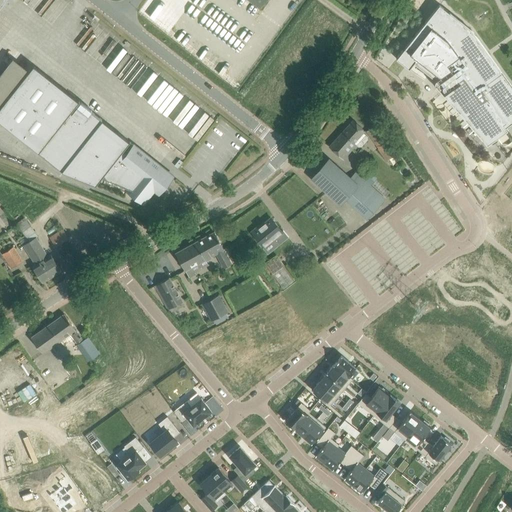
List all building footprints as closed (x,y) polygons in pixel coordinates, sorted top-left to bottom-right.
[(248,0),(260,9),(266,0),(248,0)] [(433,78),(435,80),(434,81),(434,82),(434,83),(435,84),(435,85),(436,85),(437,85),(437,86),(438,86),(439,85),(440,85),(443,90),(442,91),(441,91),(487,145),(499,136),(507,130),(506,128),(505,127),(511,122),(511,87),(492,59),(491,58),(490,58),(490,57),(488,57),(488,58),(487,58),(483,53),(484,52),(485,50),(484,49),(475,36),(470,29),(439,4),(396,58),(409,69),(412,65),(415,67),(417,65),(417,66),(418,66),(422,69),(422,70),(423,70),(427,73),(428,74),(432,77),(433,78)] [(312,27),(298,47),(312,56),(326,37),(312,27)] [(33,65),(0,107),(0,121),(62,171),(95,184),(101,177),(127,187),(126,189),(143,202),(143,203),(143,204),(154,190),(158,193),(172,176),(33,65)] [(353,120),(352,120),(329,146),(343,159),(356,144),(354,142),(364,131),(353,120)] [(375,125),(367,131),(387,161),(398,153),(382,130),(380,132),(375,125)] [(367,219),(385,199),(355,173),(350,178),(329,159),(311,179),(340,204),(345,199),(367,219)] [(364,180),(370,185),(376,178),(371,173),(364,180)] [(271,218),(252,233),(263,246),(274,237),(279,243),(286,237),(282,231),(271,218)] [(64,228),(50,235),(54,245),(69,239),(64,228)] [(214,231),(175,253),(185,270),(189,277),(195,274),(194,272),(191,267),(206,259),(216,254),(223,268),(231,264),(223,249),(214,231)] [(29,241),(51,276),(61,270),(51,254),(48,256),(35,237),(29,241)] [(42,282),(51,276),(29,241),(23,245),(35,264),(32,266),(42,282)] [(13,247),(3,254),(11,268),(21,261),(13,247)] [(276,277),(279,275),(283,281),(290,275),(275,256),(265,264),(276,277)] [(169,277),(155,285),(168,309),(172,307),(174,311),(184,305),(182,301),(169,277)] [(202,304),(211,321),(227,312),(218,295),(202,304)] [(64,313),(31,337),(42,353),(52,347),(55,352),(74,339),(76,343),(82,339),(64,313)] [(87,337),(80,342),(77,344),(89,361),(99,354),(87,337)] [(18,347),(2,357),(7,364),(12,361),(16,367),(26,361),(18,347)] [(341,355),(333,364),(352,380),(359,371),(356,368),(341,355)] [(333,364),(326,372),(345,388),(352,380),(333,364)] [(326,372),(319,380),(338,396),(345,388),(326,372)] [(72,446),(107,422),(76,378),(41,402),(72,446)] [(312,389),(311,389),(330,405),(338,396),(319,380),(312,389)] [(359,401),(358,403),(373,415),(389,395),(387,393),(388,392),(383,387),(381,389),(379,387),(371,397),(365,393),(359,401)] [(389,395),(373,415),(388,427),(396,417),(391,413),(400,402),(389,394),(389,395)] [(187,401),(173,411),(182,422),(187,417),(189,420),(193,425),(199,420),(200,419),(204,416),(205,416),(205,415),(211,411),(201,398),(191,406),(187,401)] [(298,406),(285,421),(294,428),(308,412),(309,412),(310,410),(301,402),(298,406)] [(389,427),(382,436),(387,440),(394,431),(404,439),(420,419),(410,411),(402,422),(396,417),(388,427),(389,427)] [(308,412),(294,428),(302,435),(316,419),(309,412),(308,412)] [(164,431),(150,442),(160,455),(174,444),(177,442),(177,441),(176,440),(174,437),(180,432),(167,416),(158,423),(164,431)] [(316,419),(302,435),(311,443),(310,443),(311,443),(325,427),(316,419)] [(420,419),(404,439),(419,451),(427,442),(422,438),(430,427),(427,425),(428,423),(424,420),(423,421),(420,419)] [(322,447),(315,456),(323,463),(337,446),(339,444),(330,438),(335,432),(328,427),(316,443),(322,447)] [(427,442),(419,451),(436,464),(451,444),(448,441),(450,440),(445,436),(444,438),(441,435),(433,446),(427,442)] [(121,461),(116,464),(128,479),(139,470),(138,468),(140,467),(145,462),(144,461),(137,452),(143,447),(135,437),(124,446),(125,447),(130,454),(121,461)] [(337,446),(323,463),(332,470),(339,461),(345,466),(357,450),(351,445),(345,453),(337,446)] [(240,446),(229,455),(237,465),(233,469),(240,477),(255,464),(240,446)] [(350,470),(343,479),(352,486),(366,469),(358,462),(363,455),(357,450),(345,466),(350,470)] [(218,467),(209,475),(222,490),(223,490),(231,482),(218,467)] [(366,469),(352,486),(361,493),(368,484),(374,488),(386,473),(380,468),(374,475),(366,469)] [(209,475),(200,483),(216,502),(226,494),(223,490),(222,490),(209,475)] [(238,475),(232,480),(241,490),(247,485),(238,475)] [(61,487),(50,495),(61,511),(63,511),(75,504),(67,493),(72,489),(65,479),(58,483),(61,487)] [(268,480),(248,499),(255,506),(258,504),(263,510),(282,492),(275,484),(274,485),(268,480)] [(383,483),(375,493),(380,497),(377,502),(389,511),(394,511),(395,511),(397,511),(401,508),(399,507),(404,500),(383,483)] [(282,492),(263,510),(265,511),(286,511),(294,505),(295,504),(288,497),(288,498),(282,492)] [(206,493),(201,498),(211,509),(216,504),(206,493)] [(187,511),(179,502),(170,510),(171,511),(187,511)]
